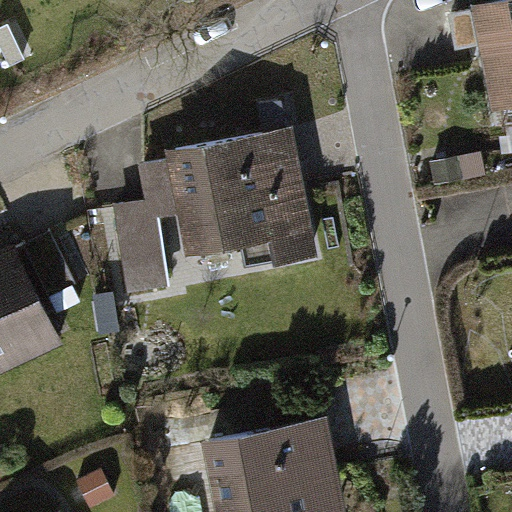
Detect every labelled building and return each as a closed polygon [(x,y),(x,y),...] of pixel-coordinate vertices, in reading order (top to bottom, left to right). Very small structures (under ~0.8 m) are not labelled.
[(511,4),(471,12),(490,119),(511,114),(511,4)] [(39,10),(0,18),(0,57),(4,76),(51,67),(39,10)] [(291,145),(145,170),(159,253),(305,228),(291,145)] [(18,247),(0,254),(0,379),(63,352),(18,247)] [(342,511),(326,423),(196,447),(208,511),(342,511)]
